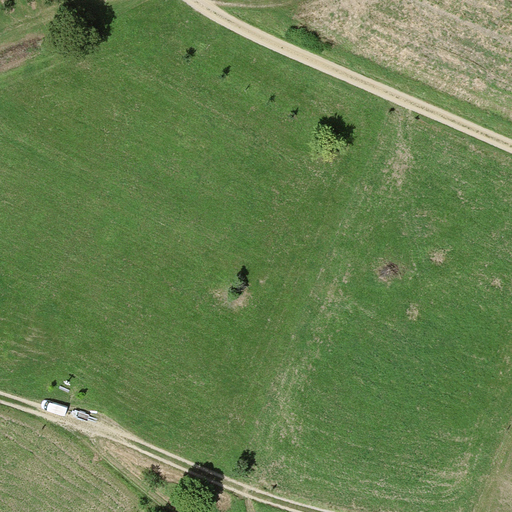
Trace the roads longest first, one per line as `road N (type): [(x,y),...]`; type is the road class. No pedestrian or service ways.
road 1 (track): [(511,146),(275,49),(190,0)]
road 2 (track): [(311,511),(62,421)]
road 3 (track): [(166,511),(62,421)]
